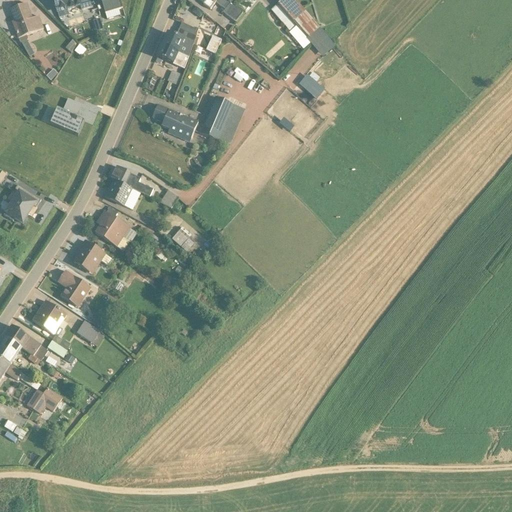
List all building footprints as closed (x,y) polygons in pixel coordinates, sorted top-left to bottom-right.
[(52,0),(56,11),(55,12),(56,15),(58,15),(59,20),(69,17),(67,12),(79,8),(80,12),(90,9),(87,0),(52,0)] [(100,0),(104,15),(121,10),(118,0),(100,0)] [(234,23),(235,23),(242,14),(228,2),(225,0),(197,0),(203,4),(203,5),(210,11),(215,4),(224,11),(222,14),(234,23)] [(306,38),(318,28),(293,0),(283,0),(277,6),(306,38)] [(32,20),(26,5),(10,11),(14,22),(11,23),(19,44),(20,44),(29,59),(34,56),(27,42),(28,41),(26,37),(43,30),(38,17),(32,20)] [(311,44),(277,6),(270,11),(289,33),(288,34),(303,51),(311,44)] [(195,8),(192,13),(199,19),(203,15),(195,8)] [(90,15),(93,23),(99,21),(96,13),(90,15)] [(167,35),(161,47),(188,59),(196,38),(198,32),(181,24),(179,31),(175,38),(167,35)] [(334,48),(318,28),(306,38),(323,58),(334,48)] [(206,52),(216,56),(223,41),(213,37),(206,52)] [(71,42),(65,50),(69,54),(76,46),(71,42)] [(85,52),(79,46),(74,52),(80,58),(85,52)] [(188,59),(161,47),(156,58),(157,59),(155,64),(159,65),(161,61),(184,71),(188,59)] [(195,58),(201,59),(204,49),(198,47),(195,58)] [(201,114),(224,62),(217,59),(195,112),(201,114)] [(43,74),(52,84),(58,75),(50,68),(43,74)] [(313,71),(300,85),(317,101),(326,91),(316,82),(320,77),(313,71)] [(199,135),(229,148),(244,111),(215,99),(199,135)] [(68,101),(67,101),(62,113),(56,110),(50,125),(77,138),(78,137),(84,122),(77,119),(82,107),(68,101)] [(198,124),(157,106),(151,120),(163,124),(161,128),(168,131),(167,135),(189,144),(198,124)] [(137,178),(116,168),(110,180),(149,198),(153,190),(139,184),(140,179),(137,178)] [(132,211),(140,195),(140,194),(113,182),(108,191),(106,190),(102,198),(124,208),(124,207),(132,211)] [(16,195),(4,214),(21,225),(32,208),(35,210),(40,202),(18,188),(14,194),(16,195)] [(167,193),(160,203),(171,208),(177,200),(167,193)] [(115,220),(120,214),(111,207),(106,214),(115,220)] [(129,230),(103,213),(96,225),(99,227),(95,235),(116,249),(117,249),(123,253),(129,244),(130,245),(136,236),(129,231),(129,230)] [(148,243),(153,233),(141,227),(136,236),(148,243)] [(183,231),(173,241),(181,249),(191,239),(183,231)] [(157,242),(160,237),(153,234),(150,239),(157,242)] [(77,257),(73,264),(92,277),(101,263),(107,267),(111,261),(105,257),(105,256),(84,242),(76,256),(77,257)] [(91,290),(65,272),(57,284),(65,290),(60,298),(78,310),(91,290)] [(45,303),(32,323),(58,339),(62,332),(59,329),(66,317),(45,303)] [(103,322),(95,316),(89,325),(98,330),(103,322)] [(84,323),(76,335),(96,348),(103,337),(102,336),(102,335),(84,323)] [(29,340),(12,329),(5,339),(41,363),(47,355),(45,354),(47,352),(40,347),(41,347),(30,339),(29,340)] [(66,352),(70,346),(62,341),(55,337),(51,343),(66,352)] [(5,339),(0,346),(0,360),(10,367),(22,351),(5,339)] [(67,353),(51,343),(47,350),(63,360),(67,353)] [(28,355),(25,359),(34,366),(37,361),(28,355)] [(75,360),(68,355),(65,361),(71,365),(75,360)] [(48,358),(45,363),(54,368),(57,363),(48,358)] [(29,387),(32,382),(0,360),(0,383),(6,375),(17,383),(18,380),(29,387)] [(43,396),(33,412),(40,416),(45,408),(52,413),(62,400),(47,390),(43,396)] [(43,396),(37,392),(26,407),(33,412),(43,396)] [(16,428),(8,423),(4,428),(12,434),(16,428)]
